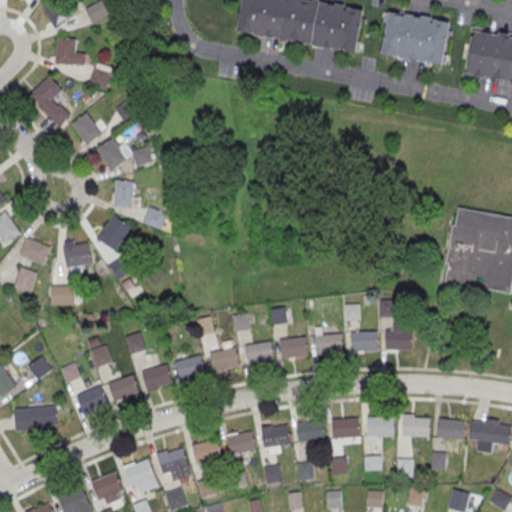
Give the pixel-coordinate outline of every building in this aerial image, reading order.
[(53,27),(71,19),(63,0),(45,7),(53,27)] [(109,13),(102,0),(100,0),(85,9),(93,22),(109,13)] [(317,0),(241,0),(237,29),(356,52),(365,9),(317,0)] [(389,9),(381,53),(442,64),(450,21),(389,9)] [(511,36),(473,29),(466,72),(511,80),(511,36)] [(85,53),(76,53),(76,38),(56,38),(56,64),(85,64),(85,53)] [(106,88),(113,67),(96,61),(89,83),(106,88)] [(28,96),(59,127),(70,116),(54,99),(62,90),(49,76),(28,96)] [(126,121),(135,114),(127,105),(118,112),(126,121)] [(72,124),(87,113),(102,134),(87,145),(72,124)] [(98,148),(113,138),(127,160),(112,170),(98,148)] [(116,180),(135,181),(133,208),(114,207),(116,180)] [(511,215),(457,205),(454,224),(451,224),(446,261),(448,262),(444,279),(511,293),(511,286),(511,215)] [(143,223),(160,230),(166,214),(150,208),(143,223)] [(0,236),(0,215),(6,212),(20,233),(5,243),(0,236)] [(112,215),(131,227),(115,251),(97,239),(112,215)] [(26,239),(20,256),(44,264),(50,247),(26,239)] [(88,242),(92,263),(67,268),(63,247),(65,246),(64,242),(74,240),(75,245),(88,242)] [(13,288),(30,295),(38,273),(21,267),(13,288)] [(75,286),(51,286),(51,305),(75,305),(75,286)] [(394,299),(380,299),(380,316),(394,316),(394,299)] [(346,305),(346,318),(360,318),(360,305),(346,305)] [(272,311),(274,323),(285,321),(283,310),(272,311)] [(387,330),(412,331),(411,349),(386,348),(387,330)] [(352,333),(377,332),(378,350),(353,351),(352,333)] [(316,336),(341,334),(342,352),(317,354),(316,336)] [(280,340),(305,337),(307,355),(282,358),(280,340)] [(246,346),(271,342),(274,360),(249,364),(246,346)] [(110,363),(106,348),(93,350),(96,365),(110,363)] [(210,353),(235,348),(239,366),(214,371),(210,353)] [(176,362),(200,355),(205,372),(181,379),(176,362)] [(0,365),(1,365),(17,386),(2,398),(0,395),(0,365)] [(143,372),(167,365),(172,382),(148,390),(143,372)] [(109,383),(133,375),(139,392),(115,400),(109,383)] [(77,396),(100,386),(107,403),(84,413),(77,396)] [(58,428),(57,406),(14,408),(15,430),(58,428)] [(368,418),(393,417),(394,435),(369,436),(368,418)] [(404,418),(429,419),(429,437),(404,436),(404,418)] [(333,420),(358,419),(359,437),(334,438),(333,420)] [(440,419),(464,421),(463,439),(438,437),(440,419)] [(472,421),(485,423),(486,419),(499,421),(498,425),(511,427),(509,446),(469,441),(472,421)] [(297,425),(321,421),(324,439),(299,443),(297,425)] [(262,429),(286,426),(289,443),(264,447),(262,429)] [(228,436),(252,432),(256,449),(231,454),(228,436)] [(192,446),(216,439),(222,456),(198,463),(192,446)] [(158,456),(183,448),(189,466),(164,474),(158,456)] [(364,457),(382,456),(382,470),(365,471),(364,457)] [(331,458),(346,457),(347,475),(332,476),(331,458)] [(124,469),(149,459),(159,486),(141,493),(137,484),(131,486),(124,469)] [(413,473),(413,459),(398,459),(398,473),(413,473)] [(297,464),(312,462),(314,479),(299,481),(297,464)] [(264,468),(280,465),(283,482),(267,485),(264,468)] [(230,473),(245,469),(249,485),(234,489),(230,473)] [(92,482),(116,473),(123,490),(99,500),(92,482)] [(197,482),(213,477),(218,494),(202,498),(197,482)] [(64,511),(58,499),(81,488),(93,511),(64,511)] [(165,494),(182,488),(188,505),(172,511),(165,494)] [(422,504),(423,488),(409,488),(408,504),(422,504)] [(448,508),(466,511),(469,492),(452,489),(448,508)] [(326,492),(342,491),(343,508),(327,510),(326,492)] [(368,491),(383,491),(382,509),(367,508),(368,491)] [(301,507),(300,492),(288,493),(289,508),(301,507)] [(135,511),(133,506),(147,500),(152,511),(135,511)] [(208,511),(207,506),(221,502),(223,511),(208,511)] [(31,511),(49,503),(53,511),(31,511)]
